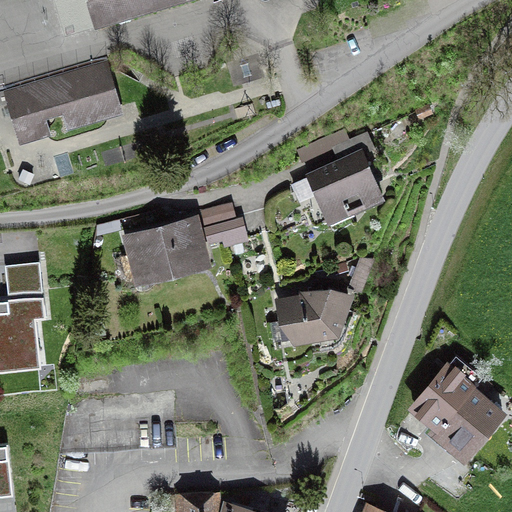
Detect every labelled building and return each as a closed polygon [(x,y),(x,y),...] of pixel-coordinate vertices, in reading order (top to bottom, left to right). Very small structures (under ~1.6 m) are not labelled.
[(87,0),(97,28),(190,0),(87,0)] [(105,59),(5,90),(20,138),(120,107),(105,59)] [(362,154),(310,176),(330,225),(383,203),(362,154)] [(212,269),(200,220),(129,238),(141,286),(212,269)] [(30,253),(0,255),(0,282),(32,280),(30,253)] [(336,286),(316,286),(306,298),(284,301),(282,327),(295,350),(340,341),(357,301),(336,286)] [(0,362),(44,358),(38,292),(0,295),(0,362)] [(481,375),(459,355),(409,410),(467,463),(508,418),(472,386),(481,375)] [(174,406),(64,410),(65,442),(175,438),(174,406)] [(10,439),(0,439),(0,495),(17,494),(10,439)] [(292,511),(293,511),(222,495),(183,493),(180,511),(292,511)]
